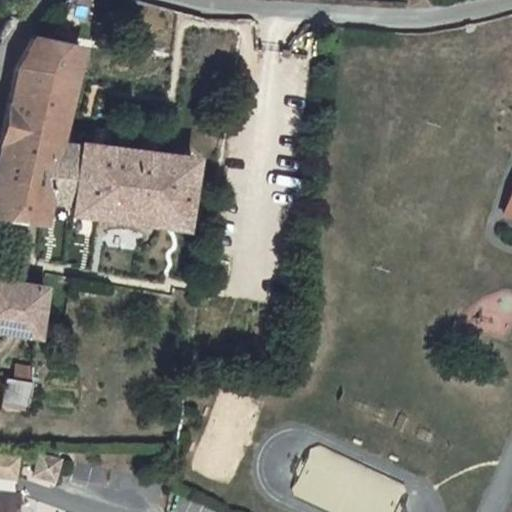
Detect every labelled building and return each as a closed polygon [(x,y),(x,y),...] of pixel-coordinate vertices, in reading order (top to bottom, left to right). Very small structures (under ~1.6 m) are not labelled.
[(175,217),(184,148),(53,132),(71,42),(42,38),(22,65),(0,184),(0,213),(41,219),(44,191),(76,195),(75,207),(104,211),(104,218),(139,222),(141,213),(175,217)] [(41,287),(0,278),(0,330),(35,337),(41,287)] [(0,404),(26,409),(32,367),(18,364),(16,380),(3,379),(0,399),(0,404)] [(331,511),(399,511),(411,485),(308,439),(285,491),(331,511)] [(59,485),(61,453),(33,451),(31,483),(59,485)] [(0,511),(14,511),(16,496),(0,495),(0,511)]
